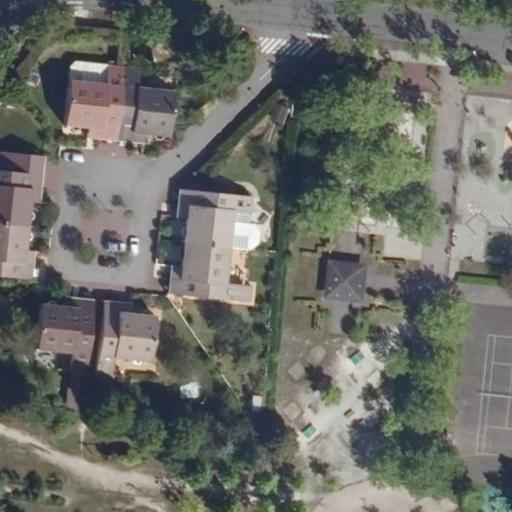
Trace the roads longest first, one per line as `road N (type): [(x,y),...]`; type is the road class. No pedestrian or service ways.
road 1 (residential): [(147,190),(137,279),(66,271),(75,184)]
road 2 (residential): [(147,190),(288,47),(305,13)]
road 3 (tertiary): [(511,35),(305,13)]
